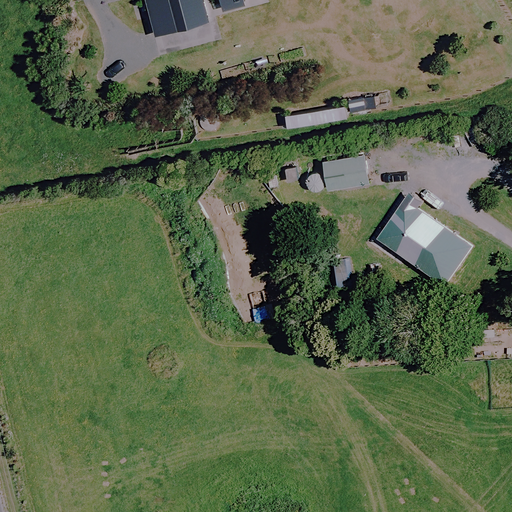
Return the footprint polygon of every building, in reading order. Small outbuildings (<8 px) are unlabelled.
[(149,0),(159,36),(210,22),(203,0),(149,0)] [(224,0),(228,12),(254,4),(252,0),(224,0)] [(369,184),(365,155),(327,160),(331,190),(369,184)] [(476,248),(430,216),(402,254),(448,287),(476,248)] [(372,290),(369,258),(327,262),(330,294),(372,290)]
